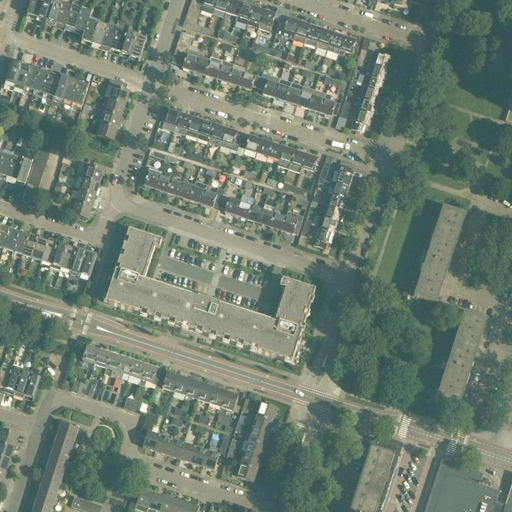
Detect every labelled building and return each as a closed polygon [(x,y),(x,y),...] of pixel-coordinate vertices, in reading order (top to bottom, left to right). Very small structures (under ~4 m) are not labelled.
[(36,19),(41,0),(31,0),(26,15),(36,19)] [(52,0),(41,0),(36,19),(45,22),(52,2),(52,0)] [(57,0),(52,0),(52,2),(45,22),(44,25),(54,28),(55,25),(61,5),(62,2),(57,0)] [(200,8),(202,3),(194,0),(190,0),(189,5),(200,8)] [(213,11),(216,0),(203,0),(202,3),(200,8),(199,13),(211,16),(213,11)] [(224,14),(228,1),(226,0),(216,0),(213,11),(224,14)] [(406,11),(409,0),(394,0),(395,0),(393,6),(406,11)] [(235,18),(240,4),(228,1),(224,14),(235,18)] [(245,26),(251,8),(240,4),(235,18),(234,23),(245,26)] [(64,28),(71,8),(61,5),(55,25),(64,28)] [(200,8),(189,5),(188,10),(199,14),(199,13),(200,8)] [(74,31),(80,11),(71,8),(64,28),(74,31)] [(91,11),(81,8),(80,11),(74,31),(83,34),(87,21),(88,18),(91,11)] [(257,30),(262,12),(251,8),(245,26),(257,30)] [(199,14),(188,10),(186,16),(197,20),(199,14)] [(275,34),(278,22),(273,20),(274,16),(262,12),(257,30),(269,34),(269,32),(275,34)] [(197,20),(186,16),(184,21),(195,25),(197,20)] [(286,20),(284,24),(278,22),(275,34),(274,35),(280,37),(280,38),(291,41),(293,37),(297,23),(293,22),(294,20),(287,17),(286,20)] [(97,25),(98,22),(88,18),(87,21),(83,34),(81,42),(91,45),(97,25)] [(193,32),(195,25),(184,21),(182,28),(193,32)] [(303,45),(309,27),(297,23),(293,37),(291,41),(303,45)] [(100,48),(106,28),(97,25),(91,45),(100,48)] [(320,31),(309,27),(303,45),(314,49),(316,44),(320,31)] [(109,51),(116,31),(106,28),(100,48),(109,51)] [(119,54),(125,34),(116,31),(109,51),(119,54)] [(136,34),(126,31),(125,34),(119,54),(129,57),(135,37),(136,34)] [(325,52),(331,34),(320,31),(316,44),(314,49),(325,52)] [(136,34),(135,37),(129,57),(138,60),(146,37),(136,34)] [(180,34),(178,40),(189,43),(191,37),(180,34)] [(229,37),(219,34),(217,39),(227,43),(229,37)] [(337,57),(343,38),(331,34),(325,52),(337,57)] [(241,41),(229,37),(227,43),(239,47),(241,41)] [(348,40),(343,38),(337,57),(343,58),(344,53),(351,55),(352,53),(355,54),(358,47),(354,46),(355,42),(354,42),(354,41),(353,39),(350,38),(348,39),(348,40)] [(188,48),(189,43),(178,40),(176,45),(188,48)] [(187,50),(188,48),(176,45),(175,50),(186,54),(187,50)] [(185,56),(186,54),(175,50),(173,55),(184,59),(185,56)] [(198,54),(187,50),(186,54),(185,56),(184,59),(182,65),(181,70),(192,73),(198,56),(198,54)] [(360,50),(357,62),(362,64),(366,52),(360,50)] [(184,59),(173,55),(171,62),(182,65),(184,59)] [(377,55),(373,67),(386,72),(390,59),(377,55)] [(204,77),(208,63),(209,60),(198,56),(192,73),(204,77)] [(233,66),(221,62),(220,67),(215,81),(227,84),(233,66)] [(14,86),(20,66),(11,63),(3,86),(13,89),(14,86)] [(215,81),(220,67),(208,63),(204,77),(215,81)] [(385,76),(386,72),(373,67),(367,65),(366,70),(371,72),(369,78),(383,82),(384,82),(385,82),(386,78),(386,77),(385,76)] [(14,86),(13,89),(22,93),(23,89),(30,70),(20,66),(14,86)] [(245,70),(233,66),(227,84),(239,88),(243,75),(245,70)] [(39,73),(30,70),(23,89),(22,93),(32,96),(33,92),(39,73)] [(32,96),(31,97),(41,101),(43,96),(49,76),(39,73),(33,92),(32,96)] [(254,78),(243,75),(239,88),(250,92),(251,88),(257,90),(261,78),(255,76),(254,78)] [(52,99),(58,79),(49,76),(43,96),(52,99)] [(382,84),(383,82),(369,78),(364,76),(360,88),(379,94),(381,89),(382,89),(383,89),(384,85),(383,84),(382,84)] [(272,99),(277,86),(266,82),(266,80),(261,78),(257,90),(262,92),(261,96),(272,99)] [(68,82),(58,79),(52,99),(51,102),(60,105),(61,102),(68,82)] [(68,82),(61,102),(71,105),(78,85),(79,82),(69,79),(68,82)] [(284,103),(290,84),(279,80),(277,86),(272,99),(284,103)] [(340,83),(329,80),(328,85),(338,89),(340,83)] [(113,82),(108,100),(125,105),(128,93),(124,91),(126,86),(113,82)] [(284,103),(295,106),(302,87),(292,84),(290,84),(284,103)] [(87,88),(78,85),(71,105),(81,108),(87,88)] [(295,106),(307,110),(313,91),(302,87),(295,106)] [(375,105),(379,94),(360,88),(356,99),(362,101),(375,105)] [(307,110),(318,114),(324,95),(313,91),(307,110)] [(0,96),(0,102),(9,106),(12,98),(1,94),(0,96)] [(331,97),(324,95),(318,114),(324,116),(323,117),(324,118),(327,119),(328,118),(329,117),(330,118),(331,115),(335,116),(339,105),(329,102),(331,97)] [(121,117),(125,105),(108,100),(104,112),(121,117)] [(372,116),(375,105),(362,101),(358,112),(372,116)] [(344,119),(347,108),(342,106),(339,118),(344,119)] [(121,117),(104,112),(98,110),(94,122),(100,124),(117,130),(118,130),(120,124),(118,124),(121,117)] [(174,129),(178,115),(167,112),(166,115),(162,114),(159,123),(163,124),(163,125),(174,129)] [(368,128),(372,116),(358,112),(355,123),(353,122),(350,130),(362,134),(364,127),(368,128)] [(184,138),(190,119),(178,115),(174,129),(173,134),(184,138)] [(196,140),(201,123),(190,119),(184,138),(184,137),(196,140)] [(212,126),(201,123),(196,140),(207,144),(208,139),(212,126)] [(113,142),(117,130),(100,124),(96,136),(113,142)] [(220,143),(224,130),(212,126),(208,139),(220,143)] [(238,149),(241,138),(235,136),(236,134),(224,130),(220,143),(218,148),(236,153),(238,149)] [(255,154),(259,141),(247,138),(247,139),(241,138),(238,149),(255,154)] [(266,158),(270,145),(259,141),(255,154),(266,158)] [(270,145),(266,158),(273,160),(272,163),(277,165),(278,162),(277,162),(282,149),(277,147),(277,146),(276,145),(273,144),(271,144),(271,145),(270,145)] [(39,145),(38,150),(49,154),(50,149),(39,145)] [(287,171),(293,152),(282,149),(277,162),(278,162),(277,165),(276,167),(287,171)] [(47,159),(49,154),(38,150),(36,156),(47,159)] [(300,169),(304,156),(293,152),(287,171),(298,175),(300,169)] [(13,156),(3,153),(0,162),(0,177),(5,179),(12,159),(13,156)] [(164,162),(165,156),(153,153),(152,158),(164,162)] [(45,165),(47,159),(36,156),(34,161),(45,165)] [(177,160),(165,156),(164,162),(175,165),(177,160)] [(316,160),(304,156),(300,169),(312,173),(316,160)] [(21,162),(15,182),(24,185),(32,162),(31,159),(29,158),(26,158),(24,160),(22,159),(21,162)] [(15,182),(21,162),(12,159),(5,179),(15,182)] [(44,170),(45,165),(34,161),(32,166),(44,170)] [(62,164),(60,171),(66,173),(68,166),(62,164)] [(42,175),(44,170),(32,166),(30,172),(42,175)] [(86,166),(82,178),(99,184),(103,172),(86,166)] [(338,174),(335,185),(348,189),(352,178),(349,177),(350,171),(338,167),(336,173),(338,174)] [(322,168),(318,179),(324,181),(327,170),(322,168)] [(154,191),(158,178),(160,174),(148,170),(142,187),(154,191)] [(63,180),(66,173),(60,171),(57,178),(63,180)] [(40,181),(42,175),(30,172),(29,177),(40,181)] [(38,187),(40,181),(29,177),(27,183),(38,187)] [(95,196),(99,184),(82,178),(78,191),(95,196)] [(166,195),(170,182),(158,178),(154,191),(166,195)] [(170,182),(166,195),(177,199),(181,186),(170,182)] [(36,193),(38,187),(27,183),(25,189),(36,193)] [(188,202),(193,186),(182,183),(181,186),(177,199),(188,202)] [(344,200),(348,189),(335,185),(329,183),(327,189),(333,190),(331,196),(344,200)] [(204,193),(206,187),(195,184),(194,186),(193,186),(188,202),(200,206),(204,193)] [(54,188),(52,195),(58,197),(60,190),(54,188)] [(91,209),(95,196),(78,191),(74,203),(91,209)] [(215,197),(204,193),(200,206),(212,210),(212,208),(218,210),(223,193),(217,191),(215,197)] [(56,204),(58,197),(52,195),(50,202),(56,204)] [(344,201),(344,200),(331,196),(327,208),(341,212),(342,206),(343,207),(345,206),(346,202),(345,201),(344,201)] [(241,197),(239,204),(250,208),(252,200),(241,197)] [(234,217),(239,204),(227,201),(223,213),(225,214),(224,215),(225,216),(228,217),(230,217),(230,216),(234,217)] [(91,209),(74,203),(70,215),(87,221),(91,209)] [(246,221),(250,208),(239,204),(234,217),(246,221)] [(268,228),(272,215),(274,210),(263,206),(261,212),(257,225),(268,228)] [(257,225),(261,212),(250,208),(246,221),(257,225)] [(341,212),(327,208),(324,219),(337,223),(337,222),(339,223),(341,217),(339,216),(341,212)] [(442,209),(433,238),(455,246),(465,216),(442,209)] [(284,219),(280,232),(292,236),(292,235),(296,236),(302,219),(286,214),(284,219)] [(280,232),(284,219),(272,215),(268,228),(280,232)] [(337,224),(337,223),(324,219),(318,217),(315,228),(320,230),(333,235),(335,229),(336,229),(337,229),(338,225),(338,224),(337,224)] [(509,222),(503,220),(500,228),(507,230),(509,222)] [(306,238),(309,227),(304,225),(300,236),(306,238)] [(0,250),(3,251),(10,231),(0,228),(0,229),(0,250)] [(333,235),(320,230),(317,241),(314,240),(312,247),(324,250),(326,245),(330,246),(333,235)] [(13,254),(19,234),(10,231),(3,251),(13,254)] [(162,241),(128,231),(107,298),(110,299),(108,305),(285,362),(286,359),(292,361),(315,291),(282,280),(279,288),(284,290),(273,323),(144,281),(155,248),(159,250),(162,241)] [(22,257),(28,237),(19,234),(13,254),(22,257)] [(32,260),(38,241),(28,237),(22,257),(32,260)] [(446,276),(455,246),(433,238),(423,268),(446,276)] [(41,264),(48,244),(38,241),(32,260),(41,264)] [(51,267),(57,247),(48,244),(41,264),(51,267)] [(68,247),(58,244),(57,247),(51,267),(50,270),(59,273),(60,270),(67,250),(68,247)] [(69,273),(76,253),(67,250),(60,270),(69,273)] [(87,253),(77,250),(76,253),(69,273),(68,276),(78,279),(79,276),(86,256),(87,253)] [(95,259),(86,256),(79,276),(89,279),(95,259)] [(436,305),(446,276),(423,268),(413,298),(436,305)] [(463,314),(453,344),(476,352),(486,322),(463,314)] [(467,382),(476,352),(453,344),(443,374),(467,382)] [(94,366),(99,352),(87,348),(82,362),(94,366)] [(38,356),(49,359),(51,353),(40,349),(38,356)] [(106,370),(110,356),(99,352),(94,366),(106,370)] [(118,374),(123,359),(110,356),(106,370),(118,374)] [(134,363),(123,359),(118,374),(116,379),(122,381),(124,376),(130,378),(134,363)] [(145,367),(134,363),(130,378),(141,381),(145,367)] [(157,371),(145,367),(141,381),(139,387),(144,389),(146,383),(152,386),(152,385),(156,387),(159,378),(155,377),(157,371)] [(0,389),(5,391),(11,371),(2,368),(0,373),(0,389)] [(22,371),(12,368),(11,371),(5,391),(4,394),(13,397),(14,394),(21,374),(22,371)] [(31,374),(22,371),(21,374),(14,394),(13,397),(23,401),(24,397),(30,377),(31,374)] [(173,393),(178,378),(167,374),(162,389),(173,393)] [(457,411),(467,382),(443,374),(434,403),(457,411)] [(40,380),(30,377),(24,397),(33,401),(40,380)] [(185,397),(190,381),(178,378),(173,393),(185,397)] [(197,401),(202,385),(190,381),(185,397),(197,401)] [(84,397),(88,386),(81,384),(77,395),(84,397)] [(209,405),(214,389),(202,385),(197,401),(209,405)] [(95,388),(88,386),(84,397),(91,399),(95,388)] [(220,409),(225,393),(214,389),(209,405),(220,409)] [(108,405),(111,394),(104,391),(100,402),(108,405)] [(237,396),(225,393),(220,409),(232,412),(237,396)] [(118,396),(111,394),(108,405),(114,407),(118,396)] [(131,412),(134,401),(127,399),(123,410),(131,412)] [(240,412),(247,414),(251,401),(244,399),(240,412)] [(141,404),(134,401),(131,412),(137,415),(141,404)] [(259,404),(255,417),(272,423),(276,410),(259,404)] [(142,449),(154,453),(159,437),(150,434),(153,427),(155,427),(158,417),(148,413),(141,436),(145,438),(142,449)] [(268,435),(272,423),(255,417),(251,429),(268,435)] [(61,424),(56,437),(74,443),(78,430),(61,424)] [(264,447),(268,435),(251,429),(247,441),(264,447)] [(0,444),(14,448),(18,436),(1,431),(0,430),(0,444)] [(229,437),(224,436),(223,435),(221,441),(223,441),(218,454),(223,456),(229,437)] [(70,456),(74,443),(56,437),(52,451),(70,456)] [(166,457),(171,441),(159,437),(154,453),(166,457)] [(375,511),(396,447),(372,439),(348,511),(375,511)] [(177,460),(183,444),(171,441),(166,457),(177,460)] [(260,459),(264,447),(247,441),(243,454),(260,459)] [(0,457),(10,461),(14,448),(0,444),(0,457)] [(189,464),(194,448),(183,444),(177,460),(189,464)] [(201,468),(206,452),(194,448),(189,464),(201,468)] [(65,470),(70,456),(52,451),(48,464),(65,470)] [(218,456),(206,452),(201,468),(213,472),(218,456)] [(256,471),(260,459),(243,454),(239,466),(256,471)] [(0,471),(6,473),(10,461),(0,457),(0,471)] [(231,463),(224,461),(221,474),(227,475),(231,463)] [(481,475),(441,462),(424,511),(504,511),(506,506),(505,506),(505,507),(496,504),(499,493),(478,486),(481,475)] [(61,483),(65,470),(48,464),(43,477),(61,483)] [(252,484),(256,471),(239,466),(234,464),(230,477),(252,484)] [(57,496),(61,483),(43,477),(39,490),(57,496)] [(57,496),(39,490),(35,503),(53,509),(57,496)] [(140,511),(146,511),(152,494),(141,490),(138,498),(132,497),(128,511),(133,511),(134,510),(140,511)] [(159,511),(164,498),(152,494),(146,511),(159,511)] [(171,511),(175,501),(164,498),(159,511),(171,511)] [(184,511),(187,505),(175,501),(171,511),(184,511)] [(51,511),(53,509),(35,503),(31,511),(51,511)]
